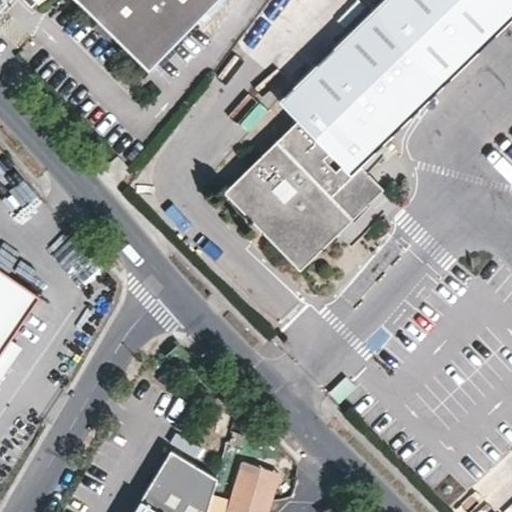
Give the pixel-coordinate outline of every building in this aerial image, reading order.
[(215,0),(78,0),(148,69),(215,0)] [(279,98),(298,119),(310,131),(250,190),(300,242),(325,219),(330,224),(345,210),(340,204),(361,184),(350,172),(359,164),(511,14),(511,0),(380,0),(370,11),(279,98)] [(310,131),(298,119),(225,190),(300,268),(383,187),(359,164),(350,172),(361,184),(340,204),(345,210),(330,224),(325,219),(300,242),(250,190),(310,131)] [(117,156),(110,163),(121,173),(128,166),(117,156)] [(0,267),(0,353),(11,338),(40,294),(0,267)] [(0,379),(23,346),(11,338),(0,353),(0,379)] [(242,435),(230,431),(227,443),(238,446),(242,435)] [(205,511),(215,482),(165,453),(134,504),(140,508),(137,511),(205,511)] [(267,511),(278,472),(242,461),(226,511),(267,511)]
